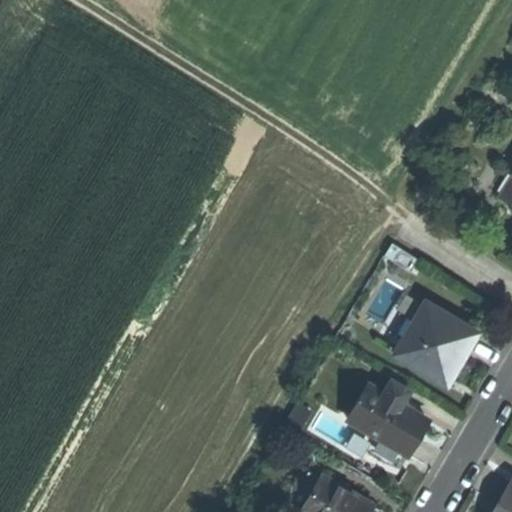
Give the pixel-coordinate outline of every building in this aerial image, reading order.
[(425,301),(396,352),(449,383),(455,372),(448,368),(459,349),(466,354),(479,332),(425,301)] [(461,363),(466,354),(459,349),(448,368),(455,372),(461,363)] [(374,446),(398,461),(406,448),(400,444),(405,436),(410,429),(417,433),(427,417),(404,403),(386,392),(368,380),(347,414),(381,435),(374,446)] [(393,380),(386,392),(404,403),(411,391),(393,380)] [(296,484),(311,493),(321,477),(306,468),(296,484)] [(302,509),(308,511),(369,511),(376,502),(323,472),(321,477),(311,493),(302,509)] [(511,511),(511,476),(500,497),(491,511),(511,511)]
